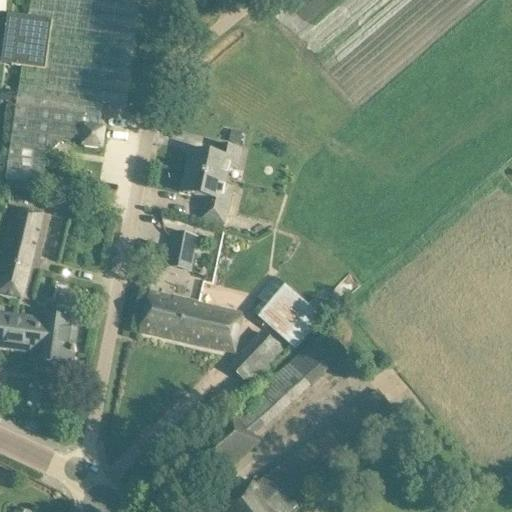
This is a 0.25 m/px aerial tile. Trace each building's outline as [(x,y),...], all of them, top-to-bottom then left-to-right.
[(22,67),(18,94),(6,183),(43,188),(48,150),(50,150),(52,149),(54,149),(56,147),(57,146),(59,144),(59,142),(60,140),(60,138),(84,142),(83,147),(102,150),(104,133),(99,132),(104,106),(126,109),(140,0),(31,0),(29,17),(19,16),(12,66),(22,67)] [(231,142),(241,143),(243,131),(233,130),(231,142)] [(192,152),(187,172),(224,181),(226,168),(238,171),(242,152),(218,146),(215,157),(192,152)] [(221,194),(224,181),(187,172),(183,194),(206,199),(204,210),(228,215),(232,196),(221,194)] [(11,208),(0,256),(0,263),(37,272),(51,218),(31,213),(11,208)] [(172,234),(167,260),(192,264),(197,238),(172,234)] [(0,292),(10,297),(29,302),(37,272),(0,263),(0,292)] [(275,279),(258,299),(261,302),(251,315),(280,339),(293,350),(295,352),(306,339),(323,319),(308,307),(275,279)] [(140,333),(177,341),(183,319),(193,321),(197,304),(150,294),(140,333)] [(183,319),(177,341),(226,353),(235,313),(197,304),(193,321),(183,319)] [(0,348),(33,353),(32,361),(71,367),(73,355),(75,355),(76,350),(74,350),(78,322),(38,316),(37,319),(0,312),(0,348)] [(235,417),(254,437),(345,353),(326,333),(235,417)] [(233,370),(250,385),(279,351),(263,337),(233,370)] [(253,483),(221,507),(224,511),(288,511),(343,469),(403,423),(379,392),(319,438),(255,485),(253,483)] [(196,447),(181,461),(208,491),(223,477),(258,443),(230,413),(196,447)]
